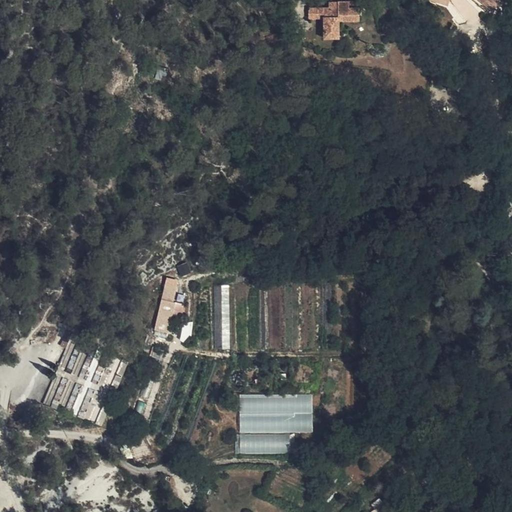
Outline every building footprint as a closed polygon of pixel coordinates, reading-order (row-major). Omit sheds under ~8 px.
[(367,2),(365,2),(356,2),(355,0),(336,0),(336,3),(316,4),(316,15),(330,15),(331,33),(348,33),(348,15),(367,16),(367,2)] [(452,1),(447,0),(432,0),(430,7),(449,13),(452,1)] [(470,0),(492,15),(496,9),(499,11),(506,0),(470,0)] [(169,296),(176,296),(177,287),(169,287),(169,296)] [(168,307),(176,307),(176,296),(169,296),(168,307)] [(241,393),(241,431),(314,430),(313,392),(241,393)] [(242,432),(242,452),(292,451),(292,431),(242,432)]
